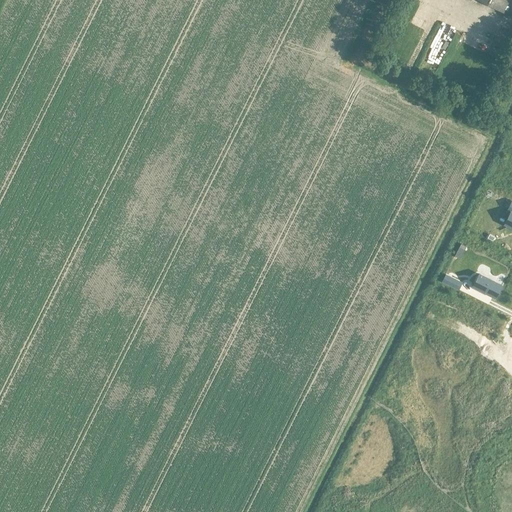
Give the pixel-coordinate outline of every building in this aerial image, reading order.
[(324,0),(319,10),(327,14),(332,6),(352,16),(360,0),(324,0)] [(511,12),(511,0),(480,0),(511,15),(511,12)] [(471,65),(476,54),(466,50),(461,60),(471,65)] [(480,274),(473,287),(495,298),(502,285),(480,274)] [(384,503),(379,511),(388,511),(391,507),(384,503)]
